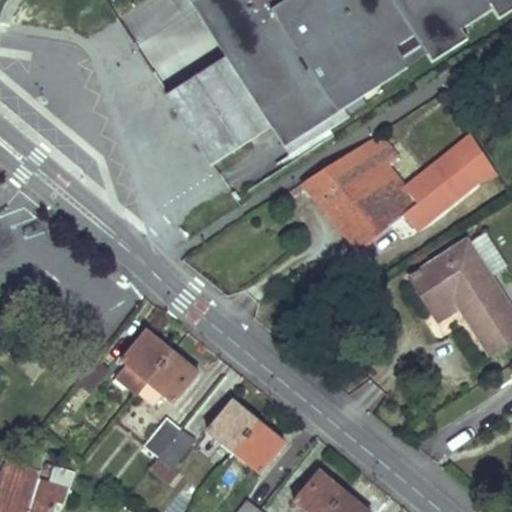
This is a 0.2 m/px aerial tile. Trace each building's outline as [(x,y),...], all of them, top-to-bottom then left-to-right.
[(189,0),(186,2),(281,149),(335,114),(268,9),(282,0),(189,0)] [(511,0),(282,0),(268,9),(335,114),(427,55),(431,63),(467,40),(460,30),(493,9),(499,19),(511,10),(511,0)] [(380,136),(303,186),(361,252),(389,230),(397,238),(408,229),(414,234),(476,187),(494,180),(468,143),(408,189),(391,166),(399,160),(380,136)] [(50,219),(19,193),(1,214),(33,240),(50,219)] [(487,227),(473,232),(489,272),(502,266),(487,227)] [(511,339),(511,313),(466,244),(415,276),(436,310),(453,300),(489,355),(511,339)] [(170,355),(145,334),(121,364),(126,369),(116,380),(136,397),(170,355)] [(196,376),(170,355),(136,397),(153,411),(162,398),(171,406),(196,376)] [(77,384),(83,389),(90,394),(109,371),(96,361),(77,384)] [(234,453),(257,423),(234,403),(209,433),(234,453)] [(159,458),(181,430),(167,419),(145,447),(159,458)] [(284,444),(257,423),(234,453),(259,475),(272,460),(284,444)] [(196,442),(181,430),(159,458),(148,472),(168,488),(178,474),(173,469),(196,442)] [(51,485),(45,483),(39,481),(41,475),(6,464),(0,483),(0,511),(53,511),(55,507),(64,510),(76,474),(56,468),(51,485)] [(308,511),(329,511),(344,493),(320,473),(296,502),(308,511)] [(367,511),(344,493),(329,511),(367,511)] [(258,511),(259,511),(248,502),(240,511),(258,511)]
